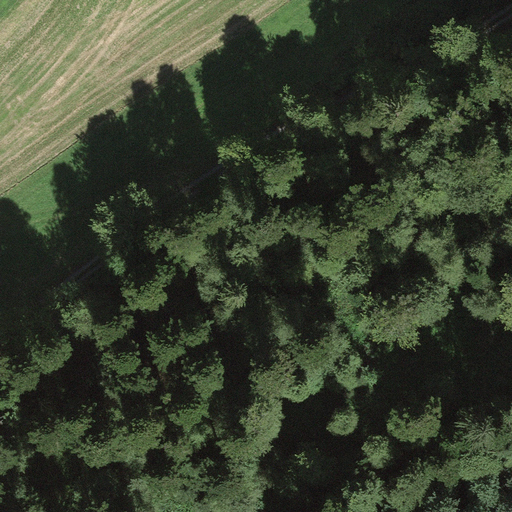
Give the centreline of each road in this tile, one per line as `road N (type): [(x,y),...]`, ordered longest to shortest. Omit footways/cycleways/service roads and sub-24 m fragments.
road 1 (track): [(0,333),(202,179),(511,7)]
road 2 (track): [(511,451),(400,511)]
